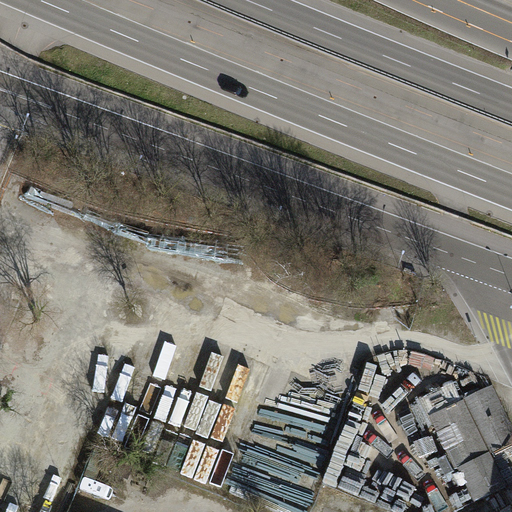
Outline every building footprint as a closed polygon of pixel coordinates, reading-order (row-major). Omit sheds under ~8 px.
[(212,341),(163,471),(254,505),(265,475),(204,451),(241,352),(212,341)] [(247,355),(232,389),(262,402),(277,368),(247,355)] [(279,414),(336,439),(353,400),(296,375),(279,414)] [(465,403),(489,454),(511,443),(511,433),(491,390),(465,403)] [(489,454),(465,403),(464,401),(430,417),(458,469),(489,454)] [(64,511),(87,454),(57,443),(30,511),(64,511)] [(30,492),(40,462),(12,452),(1,482),(30,492)] [(489,454),(458,469),(476,503),(506,487),(489,454)]
